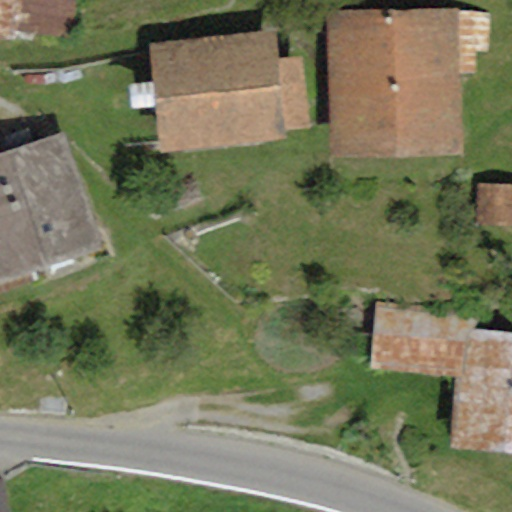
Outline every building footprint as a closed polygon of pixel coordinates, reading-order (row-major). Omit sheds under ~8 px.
[(0,0),(0,36),(20,39),(21,30),(73,37),(78,0),(0,0)] [(458,8),(328,10),(330,154),(464,152),(462,54),(491,54),(490,16),(458,17),(458,8)] [(275,30),(147,43),(158,154),(288,141),(286,126),(308,124),(301,56),(278,58),(275,30)] [(64,132),(0,153),(0,282),(104,246),(64,132)] [(511,184),(477,184),(476,226),(511,226),(511,184)] [(475,309),(375,302),(370,370),(459,377),(463,327),(473,328),(475,309)] [(511,330),(473,328),(463,327),(459,377),(452,447),(511,452),(511,330)] [(65,397),(39,396),(39,412),(64,413),(65,397)]
